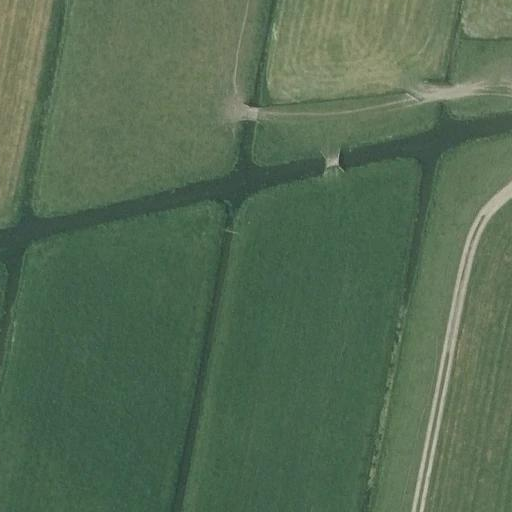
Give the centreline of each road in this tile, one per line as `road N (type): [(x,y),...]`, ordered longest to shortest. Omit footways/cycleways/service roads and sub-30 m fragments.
road 1 (track): [(416,511),(480,213),(511,186)]
road 2 (track): [(511,81),(238,116)]
